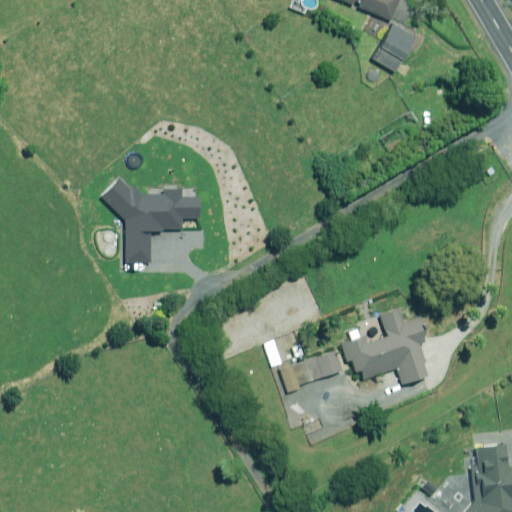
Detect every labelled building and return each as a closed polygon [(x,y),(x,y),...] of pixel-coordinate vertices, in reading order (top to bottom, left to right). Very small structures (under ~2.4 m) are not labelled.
[(333,0),(386,20),(394,0),(333,0)] [(415,38),(392,25),(372,61),(395,74),(415,38)] [(427,378),(409,307),(380,315),(386,337),(368,342),(367,336),(341,343),(346,362),(350,361),(353,373),(360,372),(362,380),(396,371),(400,385),(427,378)] [(334,350),(295,363),(302,384),(341,371),(334,350)] [(300,389),(293,366),(280,370),(288,393),(300,389)] [(508,470),(505,446),(474,449),(479,492),(466,509),(463,511),(511,511),(510,498),(511,497),(511,479),(511,470),(508,470)]
